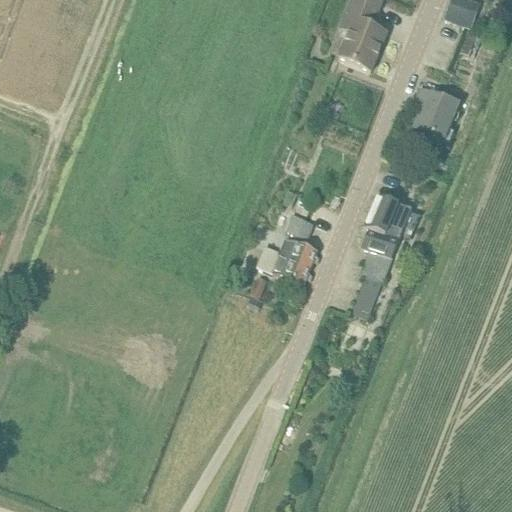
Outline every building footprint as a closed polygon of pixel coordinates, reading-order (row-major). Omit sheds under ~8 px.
[(338,64),(352,69),(371,76),(386,37),(371,31),(382,6),(367,0),(353,0),(340,34),(349,37),(338,64)] [(452,0),(446,19),(467,27),(470,28),(478,8),(458,0),(452,0)] [(412,131),(431,138),(445,144),(459,106),(420,92),(415,104),(421,106),(412,131)] [(368,254),(358,278),(376,285),(382,288),(393,262),(392,262),(399,244),(400,242),(412,214),(395,207),(377,199),(363,231),(369,233),(361,252),(368,254)] [(305,223),(309,212),(298,208),(294,219),(305,223)] [(292,220),(286,235),(289,237),(307,244),(314,229),(307,227),(292,220)] [(272,278),(284,283),(303,290),(316,256),(286,244),(272,278)] [(250,297),(246,308),(258,312),(262,301),(250,297)]
